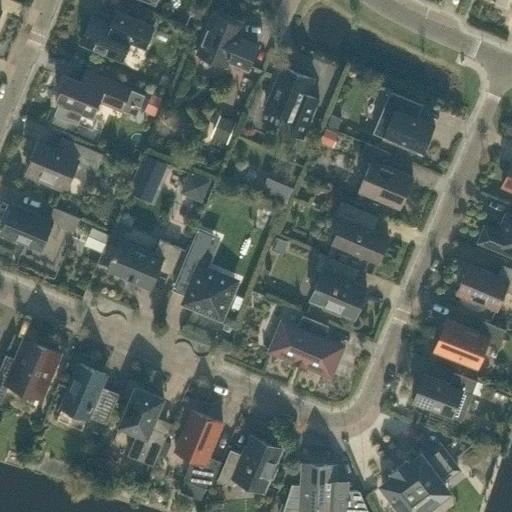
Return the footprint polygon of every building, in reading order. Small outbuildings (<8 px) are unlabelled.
[(153,26),(124,14),(120,12),(120,13),(123,15),(118,27),(92,16),(81,42),(122,59),(130,40),(145,46),(153,26)] [(237,38),(242,25),(214,13),(198,53),(226,64),(229,58),(249,67),(258,45),(245,39),(244,41),(237,38)] [(306,93),(313,78),(274,62),(273,63),(283,66),(266,107),(284,115),(280,126),(304,136),(319,99),(318,98),(316,104),(306,100),(307,97),(306,93)] [(61,101),(56,114),(77,123),(82,110),(93,114),(100,99),(113,105),(136,114),(145,94),(121,84),(99,75),(88,70),(86,70),(86,71),(82,81),(67,75),(57,99),(61,101)] [(385,104),(374,131),(384,136),(389,138),(423,152),(435,124),(417,116),(423,103),(417,101),(391,90),(391,91),(385,104)] [(89,181),(101,152),(72,140),(66,154),(39,142),(26,173),(63,188),(70,173),(89,181)] [(385,164),(390,151),(367,142),(361,155),(372,160),(359,190),(400,207),(413,176),(385,164)] [(511,161),(503,184),(511,187),(511,161)] [(210,180),(197,175),(187,199),(200,204),(210,180)] [(365,225),(370,212),(341,200),(335,214),(343,217),(333,242),(378,260),(388,234),(365,225)] [(54,206),(49,219),(13,204),(2,232),(41,248),(47,233),(57,236),(61,225),(74,231),(80,217),(54,206)] [(511,215),(506,213),(499,230),(486,225),(478,243),(511,257),(511,215)] [(200,228),(175,288),(188,293),(189,293),(199,297),(195,306),(222,317),(235,284),(199,269),(213,234),(200,228)] [(171,273),(182,248),(160,238),(154,253),(120,239),(108,267),(135,279),(134,280),(150,287),(158,268),(171,273)] [(346,278),(352,265),(322,253),(316,269),(322,271),(311,298),(326,305),(324,307),(339,313),(340,310),(354,316),(367,286),(346,278)] [(511,292),(511,267),(503,263),(497,276),(469,264),(457,292),(462,294),(462,296),(475,302),(476,300),(497,308),(505,289),(511,292)] [(323,338),(329,325),(303,314),(297,327),(283,321),(271,349),(295,359),(294,362),(295,362),(297,358),(306,362),(304,366),(305,366),(306,363),(330,373),(342,346),(323,338)] [(483,319),(478,331),(447,318),(445,322),(443,323),(441,330),(441,332),(435,349),(477,366),(487,343),(499,348),(506,329),(483,319)] [(58,353),(46,348),(26,339),(18,359),(6,354),(0,367),(0,399),(1,400),(10,378),(42,392),(58,353)] [(100,386),(106,373),(80,362),(62,406),(87,417),(88,415),(107,423),(118,396),(104,390),(100,386)] [(424,373),(413,402),(453,416),(462,420),(472,392),(477,380),(455,371),(450,383),(424,373)] [(152,425),(164,397),(136,385),(120,425),(137,432),(128,454),(154,465),(168,431),(152,425)] [(192,409),(175,449),(193,457),(184,477),(186,478),(181,491),(201,499),(206,486),(210,488),(222,461),(209,455),(223,422),(192,409)] [(276,462),(282,447),(252,434),(244,454),(231,448),(219,478),(233,484),(235,477),(265,490),(271,475),(273,476),(279,463),(276,462)] [(441,448),(426,459),(423,454),(422,453),(420,454),(421,454),(409,463),(408,463),(408,464),(405,466),(406,468),(401,472),(399,470),(396,473),(396,472),(395,473),(383,482),(381,483),(383,485),(383,484),(403,511),(410,511),(419,505),(419,506),(421,505),(420,505),(432,496),(433,495),(445,486),(447,485),(446,484),(445,484),(442,480),(457,469),(458,468),(457,466),(457,467),(443,448),(444,448),(442,447),(441,448)] [(335,481),(336,464),(303,462),(301,507),(321,508),(320,511),(346,511),(348,481),(347,481),(347,487),(337,486),(337,484),(335,481)]
